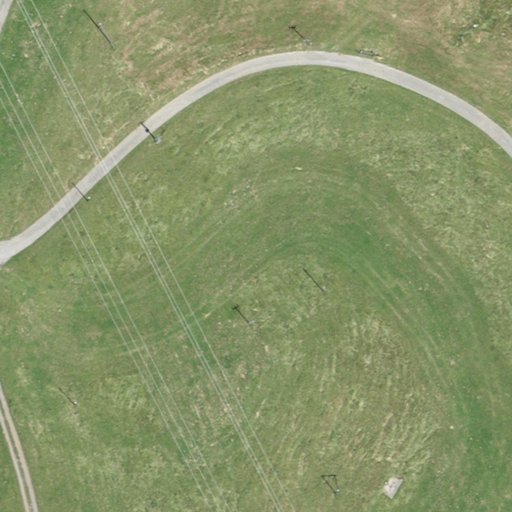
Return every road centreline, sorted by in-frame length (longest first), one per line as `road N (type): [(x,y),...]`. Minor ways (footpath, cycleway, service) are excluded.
road 1 (unclassified): [(511,143),(437,93),(333,57),(246,68),(173,110),(25,242),(0,249)]
road 2 (track): [(34,511),(0,379)]
